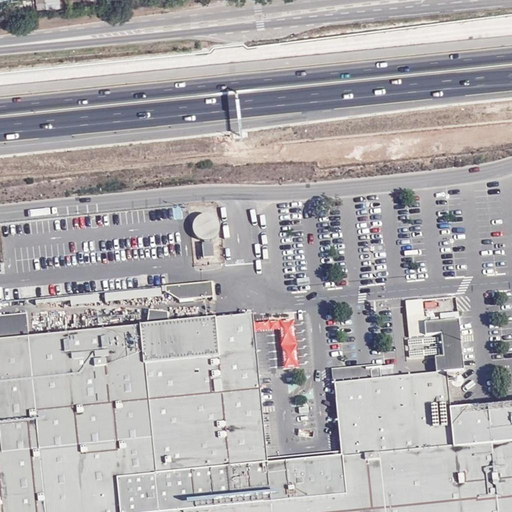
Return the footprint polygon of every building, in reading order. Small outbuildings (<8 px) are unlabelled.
[(206,214),(202,215),(199,216),(197,218),(195,221),(193,224),(193,228),(193,231),(194,234),(196,236),(197,238),(199,239),(201,240),(203,241),(206,241),(209,242),(212,241),(214,240),(216,238),(218,236),(219,234),(220,231),(220,227),(220,224),(219,222),(217,220),(216,218),(214,216),(212,215),(209,215),(206,214)] [(212,243),(202,244),(203,249),(204,258),(213,257),(213,249),(212,248),(212,243)] [(181,301),(213,298),(212,283),(166,287),(166,292),(181,301)] [(106,295),(106,303),(163,297),(162,290),(106,295)] [(72,306),(100,303),(100,296),(71,299),(36,302),(36,306),(71,302),(72,306)] [(423,300),(407,302),(409,315),(424,315),(423,300)] [(148,327),(169,324),(168,313),(149,312),(148,321),(148,327)] [(0,341),(29,338),(27,314),(0,317),(0,341)] [(442,323),(461,321),(460,314),(443,315),(442,323)] [(427,337),(425,324),(424,315),(409,315),(410,338),(427,337)] [(511,511),(511,403),(451,410),(448,373),(465,371),(461,321),(442,323),(425,324),(427,337),(443,336),(444,357),(436,358),(437,374),(388,379),(372,380),(335,384),(336,398),(342,452),(343,459),(269,465),(268,460),(253,317),(169,324),(148,327),(29,338),(0,341),(0,511),(511,511)] [(387,364),(333,370),(335,384),(372,380),(371,369),(387,368),(387,364)] [(395,367),(387,368),(371,369),(372,380),(388,379),(388,375),(396,374),(395,367)] [(343,459),(342,452),(268,460),(269,465),(343,459)]
